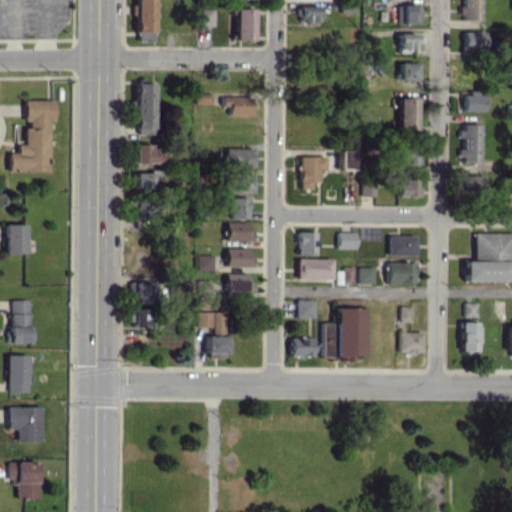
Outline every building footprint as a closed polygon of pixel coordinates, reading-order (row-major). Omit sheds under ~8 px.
[(151,0),(134,0),(134,4),(130,4),(130,14),(134,14),(134,32),(152,32),(151,0)] [(479,0),(461,0),(461,19),(479,20),(479,0)] [(394,4),(394,23),(417,23),(417,5),(394,4)] [(316,6),(295,6),(295,22),(316,22),(316,6)] [(212,9),(196,8),(195,26),(212,26),(212,9)] [(251,40),(251,9),(233,8),(233,39),(251,40)] [(482,31),(461,31),(461,48),(482,48),(482,31)] [(413,49),(414,33),(396,33),(395,48),(413,49)] [(415,62),(396,62),(396,78),(414,79),(415,62)] [(152,82),(133,82),(133,134),(151,134),(152,82)] [(460,92),(460,110),(482,111),(482,93),(460,92)] [(209,93),(193,93),(193,103),(209,104),(209,93)] [(226,114),(248,114),(249,97),(220,96),(219,106),(226,106),(226,114)] [(395,129),(414,129),(414,97),(395,97),(395,129)] [(50,100),(22,100),(22,127),(21,127),(21,144),(14,144),(14,152),(5,152),(6,171),(46,171),(45,121),(51,121),(50,100)] [(478,123),(458,123),(458,162),(478,162),(478,123)] [(158,162),(158,149),(146,149),(146,144),(132,144),(131,161),(158,162)] [(415,147),(396,146),(395,165),(414,165),(415,147)] [(252,167),(252,148),(223,147),(223,166),(252,167)] [(337,168),(352,168),(352,150),(337,150),(337,168)] [(297,156),(297,188),(308,188),(308,181),(316,181),(316,169),(323,170),(323,156),(297,156)] [(158,187),(159,172),(132,171),(132,186),(158,187)] [(252,173),(225,174),(226,192),(252,192),(252,173)] [(482,175),(461,175),(461,191),(482,191),(482,175)] [(413,179),(394,180),(394,196),(419,195),(419,186),(414,186),(413,179)] [(372,196),(373,181),(359,180),(358,195),(372,196)] [(228,218),(246,218),(246,197),(228,197),(228,218)] [(246,222),(223,221),(222,240),(250,240),(250,230),(246,230),(246,222)] [(2,253),(22,252),(22,224),(2,224),(2,253)] [(313,255),(314,231),(295,231),(295,254),(313,255)] [(334,248),(353,248),(353,231),(334,231),(334,248)] [(510,232),(471,233),(471,256),(511,255),(510,232)] [(385,255),(413,255),(414,235),(386,234),(385,255)] [(223,266),(251,266),(251,256),(246,256),(246,248),(223,247),(223,266)] [(194,270),(210,270),(211,254),(195,254),(194,270)] [(294,278),(329,279),(329,258),(294,258),(294,278)] [(461,280),(506,281),(507,261),(462,260),(461,280)] [(413,283),(413,262),(384,261),(384,283),(413,283)] [(340,283),(351,283),(351,266),(340,266),(340,283)] [(371,266),(355,267),(355,283),(371,283),(371,266)] [(246,273),(223,273),(223,291),(250,291),(250,281),(246,281),(246,273)] [(153,302),(152,281),(127,282),(127,298),(136,297),(136,302),(153,302)] [(6,343),(27,342),(26,299),(6,299),(6,343)] [(311,299),(293,299),(294,317),(312,317),(311,299)] [(407,322),(408,306),(397,305),(396,321),(407,322)] [(360,355),(361,307),(332,307),(332,322),(319,322),(319,357),(340,357),(340,360),(350,360),(351,355),(360,355)] [(219,327),(218,311),(193,312),(194,328),(219,327)] [(474,321),(458,322),(459,355),(474,355),(474,321)] [(419,331),(395,331),(395,352),(419,352),(419,331)] [(224,335),(203,335),(203,357),(224,357),(224,335)] [(287,337),(287,355),(310,356),(310,338),(287,337)] [(4,392),(25,391),(24,354),(4,354),(4,392)] [(14,441),(38,441),(37,406),(4,406),(4,428),(14,428),(14,441)] [(4,478),(11,478),(12,499),(35,498),(34,461),(4,461),(4,478)]
